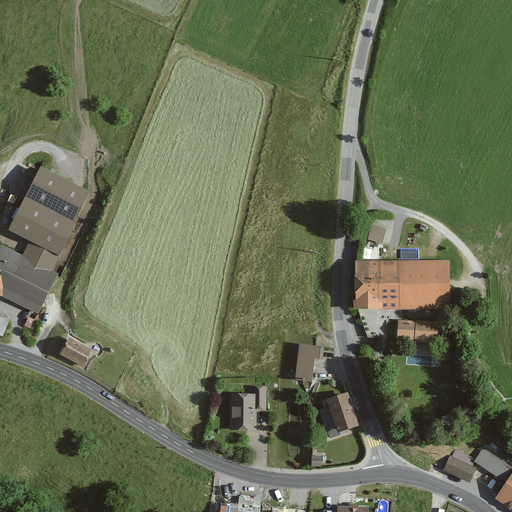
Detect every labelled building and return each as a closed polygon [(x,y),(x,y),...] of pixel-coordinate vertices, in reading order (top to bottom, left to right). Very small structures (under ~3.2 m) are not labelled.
[(51,273),(90,194),(40,170),(10,232),(30,242),(23,256),(3,246),(0,252),(0,295),(40,315),(59,277),(51,273)] [(386,228),(372,225),(368,238),(382,242),(386,228)] [(415,259),(414,248),(403,248),(403,259),(415,259)] [(450,261),(357,262),(357,312),(450,311),(450,261)] [(0,338),(1,339),(9,320),(0,316),(0,338)] [(439,323),(398,321),(397,341),(438,343),(439,323)] [(92,352),(69,341),(61,357),(84,368),(92,352)] [(321,362),(322,348),(299,346),(297,382),(313,383),(314,361),(321,362)] [(266,411),(266,389),(251,389),(251,396),(231,396),(232,431),(256,431),(256,411),(266,411)] [(360,428),(348,395),(329,402),(331,409),(322,412),(332,441),(344,436),(343,434),(360,428)] [(511,472),(511,465),(483,446),(474,460),(506,481),(511,472)] [(477,467),(449,455),(443,468),(470,481),(477,467)] [(323,467),(323,458),(314,458),(314,467),(323,467)] [(511,507),(511,472),(506,481),(495,496),(511,507)]
